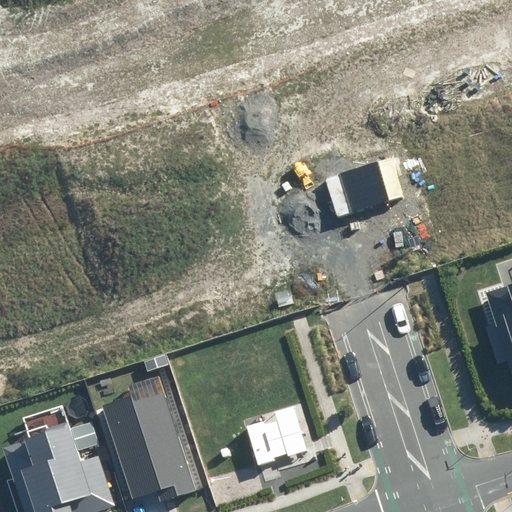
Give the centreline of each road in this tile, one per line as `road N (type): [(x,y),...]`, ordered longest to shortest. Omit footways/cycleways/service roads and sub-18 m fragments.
road 1 (tertiary): [(431,496),(292,81)]
road 2 (residential): [(292,81),(511,12)]
